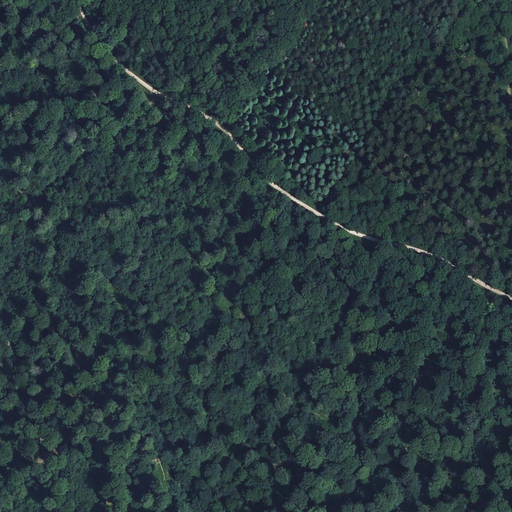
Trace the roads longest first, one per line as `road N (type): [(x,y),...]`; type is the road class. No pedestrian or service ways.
road 1 (track): [(352,232),(417,249),(511,292)]
road 2 (track): [(226,132),(263,177),(352,232)]
road 3 (track): [(76,0),(105,49),(154,93)]
